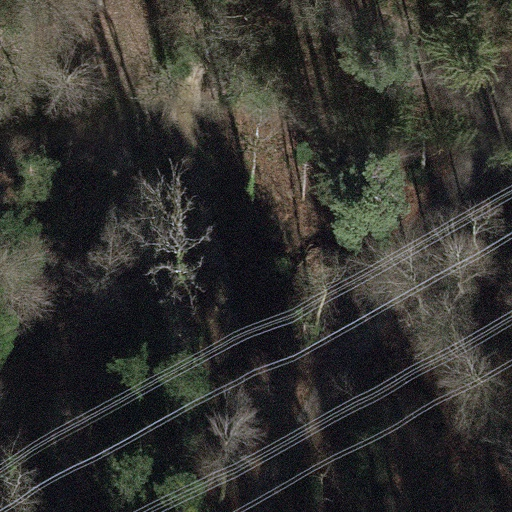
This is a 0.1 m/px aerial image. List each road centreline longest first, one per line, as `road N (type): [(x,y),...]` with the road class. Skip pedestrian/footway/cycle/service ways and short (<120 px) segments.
road 1 (track): [(251,511),(509,102)]
road 2 (track): [(303,0),(509,102)]
